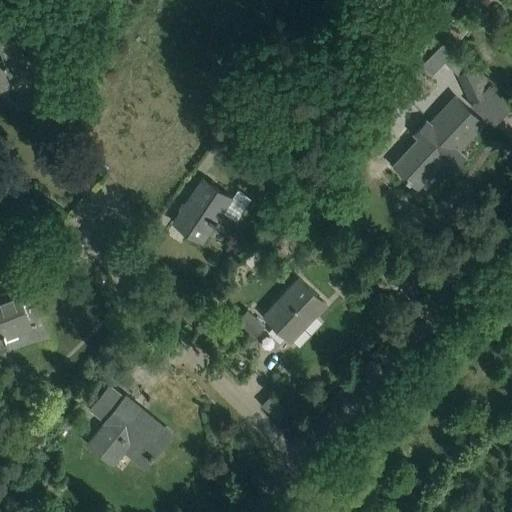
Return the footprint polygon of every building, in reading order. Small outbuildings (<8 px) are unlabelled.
[(26,61),(19,42),(15,30),(0,35),(0,51),(2,57),(0,57),(0,89),(13,85),(17,95),(35,88),(26,61)] [(444,42),(435,51),(457,72),(466,63),(444,42)] [(474,66),(457,73),(470,103),(488,95),(485,88),(474,66)] [(74,89),(56,95),(61,110),(79,105),(78,103),(81,103),(79,97),(76,98),(74,89)] [(196,89),(184,108),(181,106),(164,131),(133,109),(120,127),(165,158),(162,163),(175,172),(178,168),(179,169),(193,150),(191,148),(216,112),(204,103),(208,97),(196,89)] [(235,115),(222,133),(233,140),(245,122),(258,103),(248,96),(235,115)] [(409,131),(385,156),(404,174),(418,188),(438,166),(436,164),(442,159),(453,170),(466,157),(460,151),(460,150),(485,124),(456,96),(442,111),(430,123),(426,120),(413,134),(409,131)] [(184,206),(173,222),(202,242),(213,225),(223,210),(236,219),(251,198),(238,189),(231,198),(203,179),(184,206)] [(310,190),(298,203),(316,221),(329,207),(310,190)] [(299,278),(264,315),(289,338),(308,318),(307,317),(312,312),(315,315),(326,303),(299,278)] [(0,340),(7,338),(26,331),(16,304),(22,301),(17,289),(0,294),(0,340)] [(255,335),(263,325),(247,310),(238,320),(255,335)] [(143,468),(151,459),(171,434),(144,412),(142,415),(124,401),(127,397),(109,383),(89,408),(106,422),(89,443),(112,462),(121,451),(143,468)]
